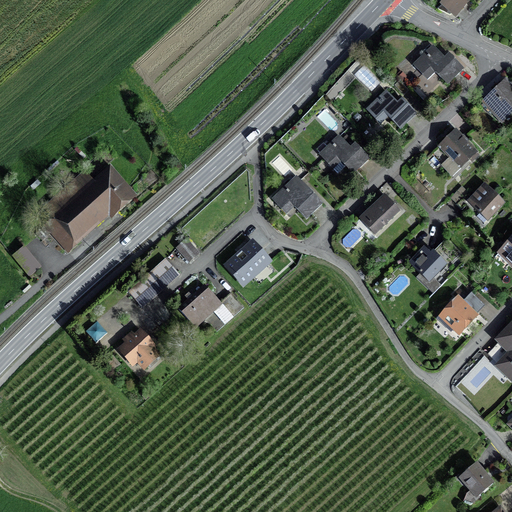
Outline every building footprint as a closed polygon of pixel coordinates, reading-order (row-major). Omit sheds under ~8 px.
[(469,0),(450,0),(461,9),(469,0)] [(447,85),(463,70),(449,55),(445,60),(433,47),(414,65),(423,75),(431,67),(447,85)] [(399,81),(394,86),(404,95),(409,91),(399,81)] [(493,112),(501,121),(511,110),(511,88),(505,81),(486,99),(487,100),(481,106),(490,115),(493,112)] [(400,129),(416,114),(402,100),(398,104),(386,92),(367,110),(376,120),(384,112),(400,129)] [(456,133),(440,148),(459,167),(474,152),(456,133)] [(339,172),(345,166),(353,174),(369,159),(355,145),(350,149),(339,137),(320,155),(337,173),(339,172)] [(113,211),(130,197),(106,170),(93,181),(84,172),(46,206),(55,217),(37,234),(42,239),(51,232),(64,247),(110,207),(113,211)] [(306,219),(322,204),(296,177),(273,200),(282,209),(290,202),(306,219)] [(503,202),(485,185),(472,200),(466,194),(456,205),(462,210),(468,203),(479,214),(477,217),(484,223),(503,202)] [(385,196),(362,217),(369,225),(367,227),(374,234),(399,211),(385,196)] [(188,238),(187,239),(196,250),(204,243),(194,232),(188,238)] [(199,253),(196,250),(187,239),(176,249),(189,263),(199,253)] [(508,261),(511,264),(511,239),(502,250),(510,259),(508,261)] [(253,243),(227,266),(243,285),(269,262),(253,243)] [(40,267),(24,247),(13,256),(29,276),(40,267)] [(425,249),(410,264),(421,275),(424,271),(432,278),(445,264),(433,252),(431,254),(425,249)] [(166,260),(129,293),(142,308),(180,275),(166,260)] [(204,286),(179,309),(195,328),(204,319),(216,332),(244,308),(232,294),(221,304),(204,286)] [(477,311),(483,304),(471,293),(465,300),(477,311)] [(465,306),(458,299),(439,319),(451,331),(454,328),(460,333),(476,317),(469,311),(471,309),(466,305),(465,306)] [(491,357),(511,377),(511,375),(511,328),(500,340),(504,344),(491,357)] [(154,346),(141,332),(135,337),(133,335),(126,342),(128,344),(119,351),(132,365),(140,358),(147,366),(159,356),(151,348),(154,346)] [(195,353),(187,344),(183,348),(190,357),(195,353)] [(478,496),(493,484),(476,464),(461,477),(478,496)]
